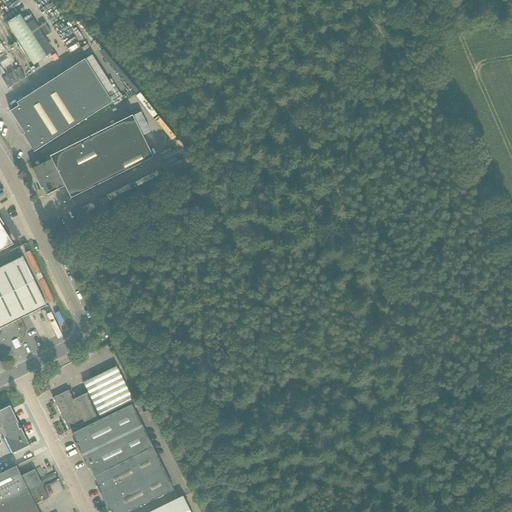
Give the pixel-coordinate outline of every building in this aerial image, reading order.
[(33,65),(47,56),(20,15),(6,23),(33,65)] [(18,106),(10,112),(24,134),(23,135),(34,153),(112,102),(85,60),(16,103),(18,106)] [(32,169),(38,181),(39,181),(46,196),(65,186),(71,199),(153,158),(132,116),(50,157),(51,160),(32,169)] [(0,252),(5,250),(13,245),(0,224),(0,252)] [(26,332),(20,319),(46,306),(22,257),(13,262),(0,268),(0,343),(0,344),(12,348),(22,343),(26,332)] [(84,423),(86,426),(101,419),(100,417),(133,401),(116,367),(83,383),(88,393),(73,400),(69,390),(53,398),(61,416),(63,415),(65,418),(63,419),(69,430),(84,423)] [(130,511),(174,491),(153,448),(132,405),(101,419),(86,426),(86,427),(72,434),(77,443),(75,444),(87,469),(89,468),(98,486),(96,487),(109,511),(110,511),(130,511)] [(14,422),(17,420),(10,406),(0,410),(0,431),(1,431),(12,454),(29,446),(22,431),(20,433),(18,430),(12,433),(9,427),(16,424),(14,422)] [(0,474),(0,504),(39,485),(38,482),(40,481),(35,470),(21,476),(16,466),(7,471),(0,474)] [(0,504),(0,511),(38,511),(35,505),(49,498),(43,487),(41,488),(39,485),(0,504)] [(190,511),(182,496),(150,511),(190,511)]
